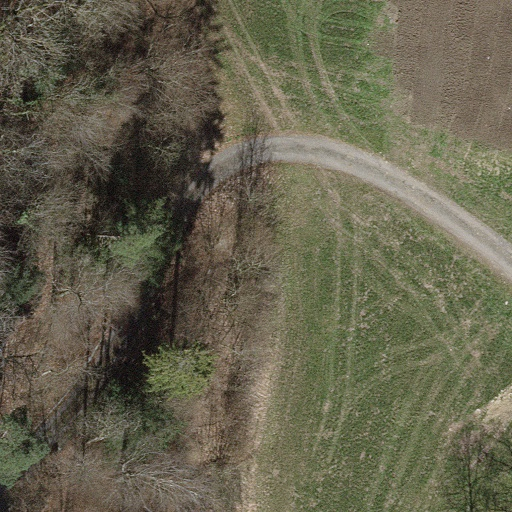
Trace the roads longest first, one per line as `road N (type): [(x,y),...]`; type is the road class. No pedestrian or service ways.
road 1 (residential): [(511,268),(350,162),(291,154),(202,178),(67,415),(0,496)]
road 2 (motorway): [(0,110),(511,214)]
